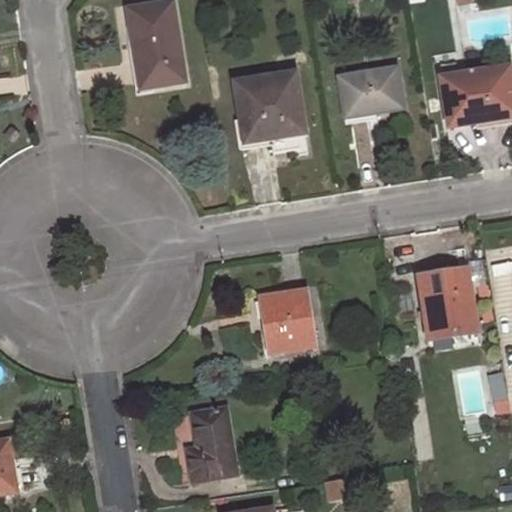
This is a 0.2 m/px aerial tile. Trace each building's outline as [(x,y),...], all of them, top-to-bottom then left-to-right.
[(173,4),(130,11),(143,90),(186,83),(173,4)] [(511,84),(510,70),(443,80),(450,129),(511,119),(511,84)] [(397,71),(341,79),(347,115),(377,110),(377,113),(404,110),(397,71)] [(298,76),(237,85),(247,145),(274,140),(276,155),(302,152),(300,135),(307,134),(298,76)] [(469,273),(421,281),(430,339),(478,332),(469,273)] [(308,292),(262,298),(270,354),(316,347),(308,292)] [(228,411),(193,416),(199,451),(189,452),(194,483),(240,477),(228,411)] [(9,442),(0,443),(0,495),(16,493),(9,442)]
